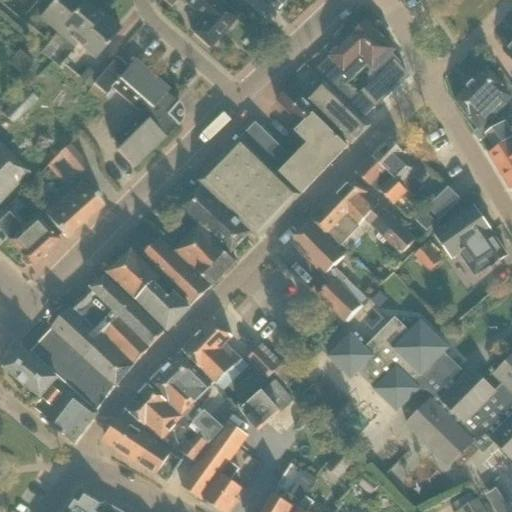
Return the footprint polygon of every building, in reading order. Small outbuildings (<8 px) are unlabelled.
[(56,34),(82,3),(78,0),(54,0),(39,18),(56,34)] [(217,4),(212,0),(178,0),(201,20),(190,33),(209,49),(236,19),(218,3),(217,4)] [(285,0),(263,0),(276,11),(285,0)] [(76,45),(103,15),(97,10),(94,14),(82,3),(56,34),(48,44),(56,51),(65,41),(74,49),(77,46),(76,45)] [(76,45),(77,46),(94,61),(120,31),(103,15),(76,45)] [(316,71),(345,102),(363,119),(407,78),(396,66),(398,64),(389,55),(393,52),(366,23),(363,25),(358,28),(355,33),(352,35),(353,37),(316,71)] [(511,43),(503,53),(511,61),(511,43)] [(127,69),(115,58),(93,85),(106,96),(111,90),(138,113),(110,141),(118,148),(115,151),(133,169),(164,139),(162,136),(174,124),(178,128),(178,127),(167,115),(178,103),(177,102),(176,104),(165,95),(168,92),(134,62),(127,69)] [(89,89),(98,78),(87,68),(78,79),(89,89)] [(484,125),(497,112),(497,107),(496,106),(507,95),(502,89),(503,88),(486,69),(454,102),(478,130),(474,133),(479,142),(486,137),(485,134),(491,131),(484,125)] [(307,104),(342,136),(347,141),(351,145),(368,127),(325,85),(307,104)] [(347,141),(342,136),(338,140),(313,116),(315,114),(290,88),(276,102),(302,127),(295,133),(308,145),(329,167),(347,149),(343,145),(347,141)] [(1,114),(12,125),(34,102),(23,91),(1,114)] [(494,149),(511,138),(511,135),(504,123),(491,131),(485,134),(486,137),(494,149)] [(329,167),(308,145),(293,161),(255,124),(199,183),(258,240),(329,167)] [(511,139),(508,142),(509,143),(489,155),(488,155),(511,192),(511,191),(511,190),(511,139)] [(413,198),(414,199),(424,189),(415,180),(411,183),(407,179),(415,171),(402,158),(404,155),(389,141),(372,158),(413,199),(413,198)] [(0,203),(28,174),(0,145),(0,203)] [(77,177),(88,167),(71,147),(60,156),(77,177)] [(428,212),(414,199),(413,198),(413,199),(372,158),(356,175),(370,189),(371,188),(378,195),(380,193),(394,206),(402,198),(408,203),(403,209),(417,223),(428,212)] [(415,242),(379,206),(367,194),(352,180),(310,223),(338,249),(359,228),(363,233),(370,226),(401,256),(415,242)] [(65,240),(103,207),(82,181),(43,214),(65,240)] [(231,254),(250,234),(201,188),(181,209),(231,254)] [(428,209),(439,221),(459,202),(448,190),(428,209)] [(475,277),(491,266),(491,268),(507,257),(491,234),(492,233),(474,207),(433,235),(451,261),(460,255),(475,277)] [(0,232),(8,242),(9,242),(22,230),(22,229),(7,214),(0,221),(0,232)] [(58,241),(35,217),(22,229),(22,230),(9,242),(8,242),(21,256),(20,257),(20,262),(24,267),(29,267),(30,266),(31,267),(58,241)] [(344,324),(362,306),(341,287),(347,281),(334,267),(344,258),(309,223),(290,243),(324,276),(322,278),(328,285),(316,297),(344,324)] [(212,288),(235,264),(210,239),(211,237),(199,227),(175,253),(212,288)] [(164,285),(185,264),(160,240),(139,260),(159,280),(164,285)] [(428,273),(441,262),(427,245),(414,256),(428,273)] [(159,280),(139,260),(132,252),(107,275),(136,302),(167,332),(189,310),(174,294),(170,298),(155,284),(159,280)] [(164,285),(174,294),(189,310),(191,308),(210,289),(185,264),(164,285)] [(91,291),(150,349),(164,335),(104,278),(91,291)] [(97,413),(115,389),(134,367),(134,366),(150,349),(91,291),(72,310),(71,309),(51,331),(31,353),(97,413)] [(410,333),(395,319),(364,349),(350,335),(327,358),(350,381),(357,374),(397,414),(418,391),(430,403),(406,426),(449,468),(472,444),(480,452),(491,440),(511,460),(511,358),(494,377),(502,385),(494,393),(471,371),(463,379),(457,374),(460,371),(443,355),(448,350),(420,323),(410,333)] [(183,352),(214,383),(216,385),(234,367),(241,360),(226,344),(232,338),(214,320),(183,352)] [(267,380),(282,365),(261,345),(246,360),(267,380)] [(41,398),(57,380),(20,350),(4,369),(18,380),(18,381),(26,387),(27,387),(41,398)] [(207,447),(223,429),(195,403),(210,387),(178,356),(149,387),(169,405),(190,424),(181,434),(190,442),(195,436),(207,447)] [(296,381),(292,385),(303,396),(313,386),(302,375),(296,381)] [(279,416),(294,403),(276,381),(262,393),(241,413),(258,432),(277,415),(279,416)] [(169,405),(149,387),(126,411),(141,424),(162,442),(174,428),(181,434),(190,424),(169,405)] [(52,408),(62,396),(52,388),(42,400),(52,408)] [(74,445),(98,415),(73,395),(50,426),(74,445)] [(139,466),(167,484),(170,480),(182,462),(170,456),(173,451),(138,428),(141,424),(126,411),(102,441),(139,466)] [(201,502),(247,437),(228,423),(181,488),(201,502)] [(181,452),(194,464),(208,448),(207,447),(195,436),(190,442),(181,452)] [(340,450),(324,468),(338,480),(354,461),(340,450)] [(230,482),(239,470),(230,464),(222,476),(221,475),(203,501),(218,511),(229,511),(237,502),(234,500),(241,490),(230,482)] [(300,503),(313,484),(302,476),(289,496),(287,494),(282,502),(271,495),(260,511),(290,511),(297,501),(300,503)] [(371,495),(379,486),(367,477),(359,486),(371,495)] [(64,511),(115,511),(102,504),(79,491),(64,511)] [(308,511),(314,504),(305,498),(296,511),(308,511)] [(484,511),(477,500),(457,511),(484,511)]
